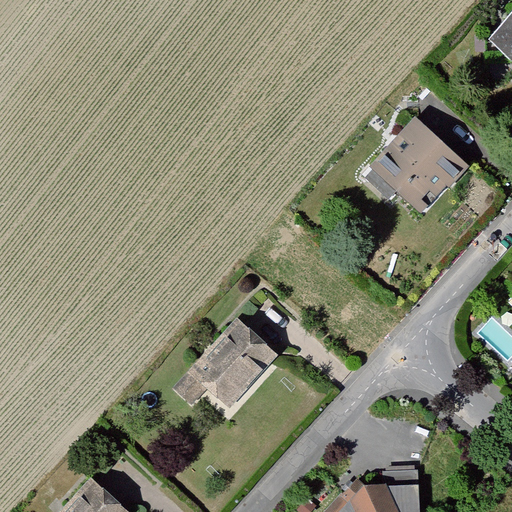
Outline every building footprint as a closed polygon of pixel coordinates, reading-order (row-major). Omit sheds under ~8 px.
[(511,10),(484,39),(511,66),(511,10)] [(365,172),(417,218),(465,164),(413,118),(365,172)] [(233,321),(165,392),(186,412),(205,392),(225,411),(274,360),(233,321)] [(417,511),(416,470),(383,473),(379,488),(361,491),(342,511),(417,511)] [(128,511),(89,477),(58,511),(128,511)]
